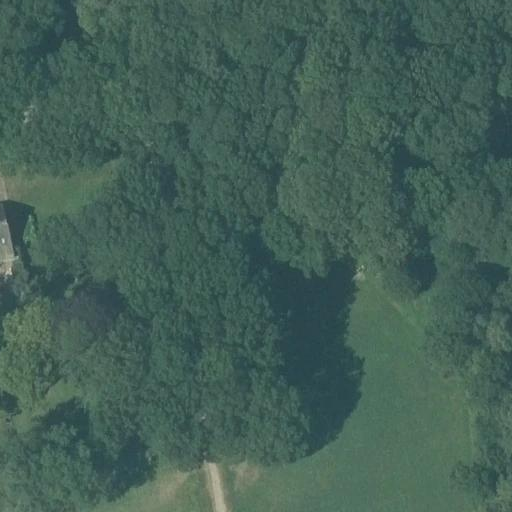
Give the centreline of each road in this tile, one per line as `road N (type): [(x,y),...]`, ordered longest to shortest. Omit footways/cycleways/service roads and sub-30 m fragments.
road 1 (unclassified): [(0,135),(511,11)]
road 2 (track): [(214,511),(148,100)]
